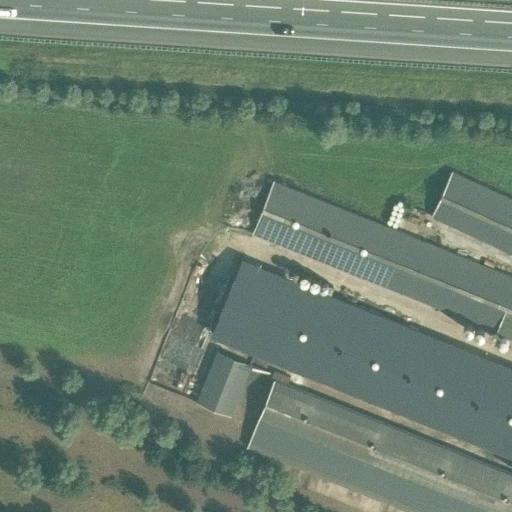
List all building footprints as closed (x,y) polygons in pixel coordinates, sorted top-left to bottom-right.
[(511,197),(452,170),(437,203),(411,191),(405,204),(511,252),(511,197)] [(407,231),(274,179),(253,232),(387,284),(407,231)] [(511,334),(511,330),(511,274),(407,231),(387,284),(453,310),(511,334)] [(511,453),(511,366),(243,258),(213,333),(511,453)] [(250,369),(216,356),(198,401),(232,414),(250,369)] [(511,511),(511,472),(274,378),(248,446),(414,511),(511,511)]
